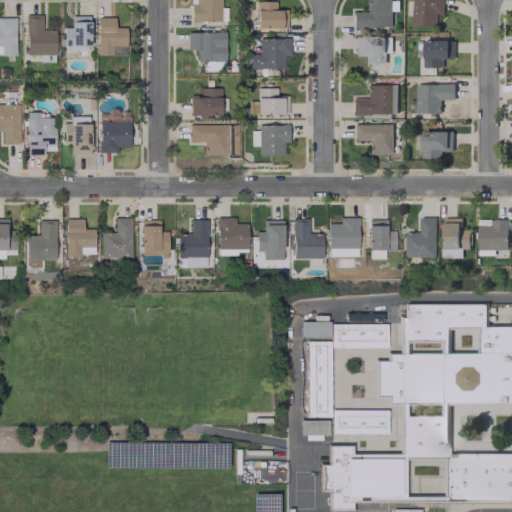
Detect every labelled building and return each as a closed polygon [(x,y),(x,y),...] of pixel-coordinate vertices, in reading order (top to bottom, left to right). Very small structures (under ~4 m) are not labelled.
[(219,0),(195,0),(195,4),(189,4),(190,21),(220,20),(220,8),(219,0)] [(352,28),(390,26),(389,0),(365,0),(366,11),(352,11),(352,28)] [(436,26),(436,14),(443,14),(443,0),(411,0),(411,25),(436,26)] [(286,8),(275,8),(275,1),(256,1),(255,28),(286,28),(286,8)] [(88,15),(70,15),(70,27),(62,27),(62,51),(88,51),(88,15)] [(14,17),(0,17),(0,54),(14,55),(14,17)] [(109,55),(110,44),(124,45),(124,27),(113,27),(113,17),(96,17),(95,55),(109,55)] [(186,32),(186,49),(196,49),(196,61),(224,61),(223,31),(186,32)] [(365,63),(384,62),(384,35),(353,36),(354,55),(365,55),(365,63)] [(289,38),(258,37),(257,53),(249,53),(249,68),(283,68),(283,55),(289,55),(289,38)] [(453,59),(453,40),(422,40),(422,66),(442,67),(442,59),(453,59)] [(415,113),(440,113),(439,100),(453,99),(453,83),(415,84),(415,113)] [(351,98),(351,114),(396,113),(395,84),(366,84),(366,97),(351,98)] [(188,114),(196,115),(196,119),(204,119),(204,113),(219,113),(220,87),(200,87),(199,95),(189,94),(188,114)] [(286,95),(276,95),(276,87),(256,87),(256,114),(286,113),(286,95)] [(18,104),(0,103),(0,128),(1,129),(1,143),(18,143),(18,104)] [(24,112),(25,154),(43,154),(43,150),(54,149),(53,116),(38,117),(38,111),(24,112)] [(88,115),(68,116),(69,122),(62,122),(62,142),(69,142),(69,153),(89,153),(88,115)] [(128,146),(128,120),(98,120),(98,152),(116,152),(116,146),(128,146)] [(392,123),(353,124),(353,140),(367,140),(367,154),(392,153),(392,123)] [(227,124),(188,124),(188,140),(202,140),(202,155),(227,155),(227,124)] [(287,124),(257,124),(257,130),(250,130),(250,145),(257,145),(257,155),(282,155),(282,142),(287,142),(287,124)] [(422,158),(441,158),(441,151),(452,151),(452,131),(422,131),(422,158)] [(326,255),(356,256),(356,217),(338,216),(338,223),(326,223),(326,255)] [(129,217),(113,217),(113,232),(98,232),(98,257),(129,257),(129,217)] [(216,217),(215,254),(235,255),(235,250),(245,250),(246,223),(233,223),(233,217),(216,217)] [(436,217),(419,217),(419,232),(406,232),(405,256),(435,257),(436,217)] [(461,217),(442,218),(443,258),(462,257),(462,249),(470,249),(469,229),(461,229),(461,217)] [(6,218),(0,218),(0,257),(3,258),(3,254),(14,254),(14,229),(6,230),(6,218)] [(93,228),(81,228),(81,218),(63,218),(63,255),(92,255),(93,228)] [(205,219),(189,218),(189,233),(176,233),(175,258),(183,258),(182,266),(204,267),(205,219)] [(320,233),(307,233),(306,218),(290,218),(291,258),(320,257),(320,233)] [(23,235),(24,259),(53,258),(53,219),(37,219),(37,234),(23,235)] [(166,230),(158,230),(158,219),(139,219),(139,254),(165,255),(166,230)] [(262,219),(261,231),(254,231),(254,250),(260,251),(260,259),(281,259),(282,220),(262,219)] [(382,258),(382,250),(393,250),(393,230),(385,230),(385,219),(366,219),(367,258),(382,258)] [(477,219),(477,255),(494,255),(494,249),(508,250),(508,220),(477,219)] [(404,302),(484,302),(484,325),(511,325),(511,500),(349,500),(349,509),(326,508),(326,489),(318,489),(318,463),(326,463),(326,444),(349,444),(349,452),(398,452),(398,402),(386,402),(386,395),(374,394),(374,358),(386,358),(386,351),(399,351),(399,315),(404,315),(404,302)] [(300,335),(326,336),(327,321),(300,321),(300,335)] [(331,323),(387,323),(387,347),(331,347),(331,323)] [(307,340),(330,340),(330,416),(306,416),(307,340)] [(331,410),(387,410),(387,433),(331,433),(331,410)] [(327,419),(300,419),(300,434),(327,434),(327,419)]
